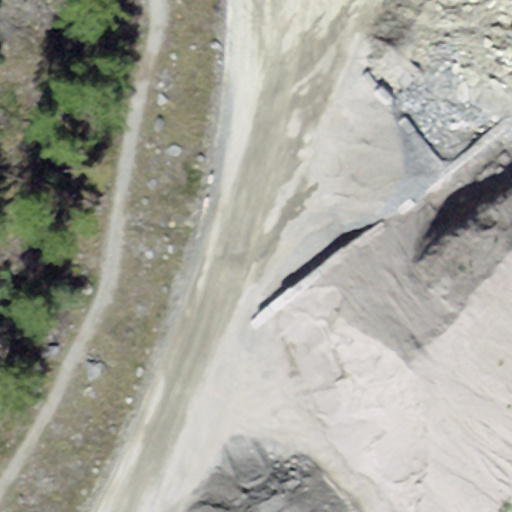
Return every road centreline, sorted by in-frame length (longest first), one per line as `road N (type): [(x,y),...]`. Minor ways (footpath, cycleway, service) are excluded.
road 1 (track): [(246,0),(226,254),(190,385),(135,511)]
road 2 (track): [(156,0),(107,277),(60,387),(0,482)]
